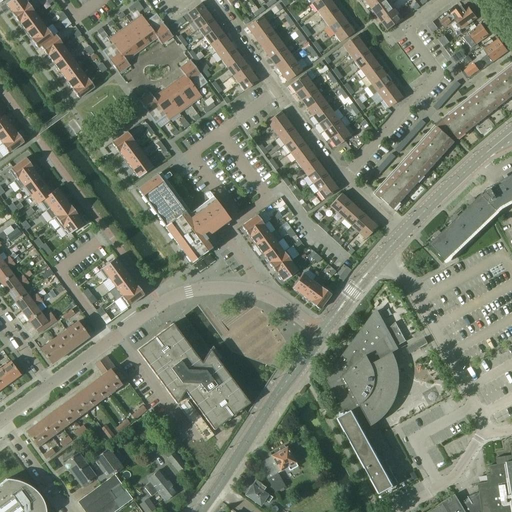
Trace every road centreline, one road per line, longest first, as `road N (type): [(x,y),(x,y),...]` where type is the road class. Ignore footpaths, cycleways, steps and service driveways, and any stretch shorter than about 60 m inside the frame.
road 1 (residential): [(396,511),(453,477),(482,422),(416,297),(379,259)]
road 2 (residential): [(343,180),(439,74),(405,31),(446,0)]
road 3 (residential): [(51,383),(173,297),(208,288),(258,291)]
road 4 (residential): [(343,180),(211,0)]
road 5 (tertiary): [(200,511),(321,332)]
road 6 (tertiary): [(402,234),(511,132)]
